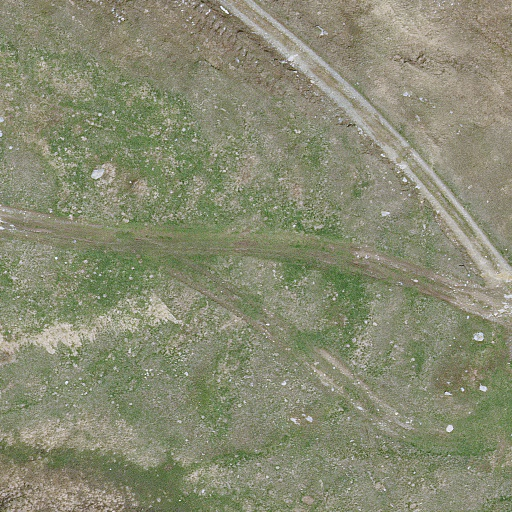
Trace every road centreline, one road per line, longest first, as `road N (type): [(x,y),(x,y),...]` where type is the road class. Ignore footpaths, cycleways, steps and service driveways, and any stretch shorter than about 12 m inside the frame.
road 1 (track): [(0,218),(511,317)]
road 2 (track): [(511,305),(401,157),(219,0)]
